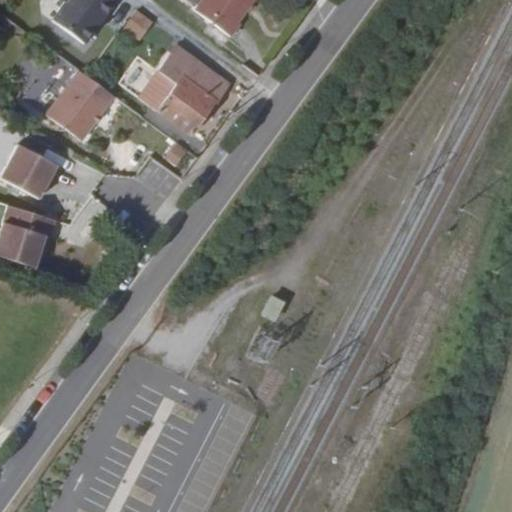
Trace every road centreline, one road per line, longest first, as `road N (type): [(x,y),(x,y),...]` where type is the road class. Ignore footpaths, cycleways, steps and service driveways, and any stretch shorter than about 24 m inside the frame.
road 1 (track): [(127,316),(159,332),(181,327),(284,272),(311,248),(423,85)]
road 2 (tertiary): [(186,233),(0,494)]
road 3 (tertiary): [(356,0),(186,233)]
